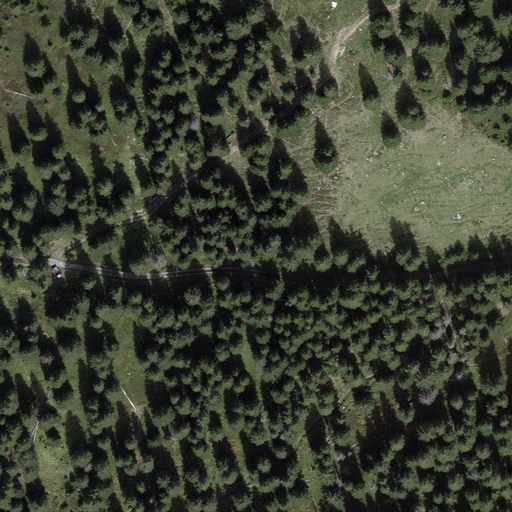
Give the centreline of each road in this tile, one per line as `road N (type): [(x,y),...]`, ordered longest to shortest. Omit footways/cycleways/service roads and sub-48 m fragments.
road 1 (track): [(58,262),(126,281),(245,278),(320,288),(511,259)]
road 2 (track): [(330,60),(317,98),(278,98),(256,112),(235,173),(175,207),(64,246),(58,262)]
